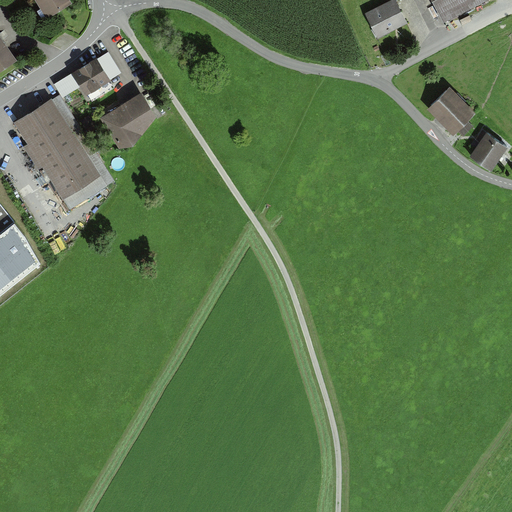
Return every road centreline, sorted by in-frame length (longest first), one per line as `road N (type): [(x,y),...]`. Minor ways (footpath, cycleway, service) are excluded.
road 1 (track): [(331,511),(273,244),(109,9)]
road 2 (residential): [(511,185),(470,168),(380,78),(297,66),(183,2),(109,9)]
road 3 (track): [(380,78),(511,10)]
road 4 (residential): [(109,9),(88,39),(0,100)]
